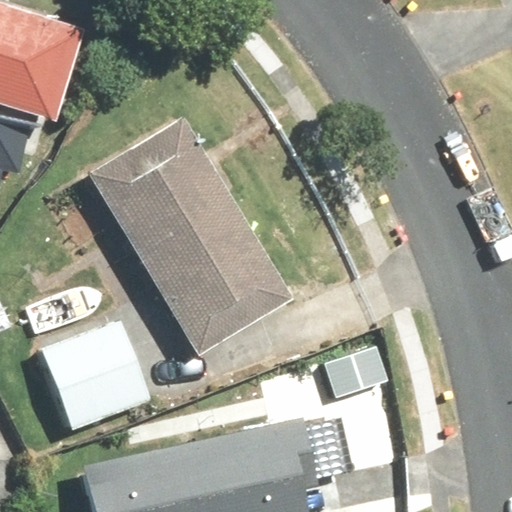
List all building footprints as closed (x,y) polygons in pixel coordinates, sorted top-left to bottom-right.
[(20,0),(0,0),(0,102),(46,116),(76,16),(20,0)] [(0,163),(20,167),(30,121),(0,115),(0,163)] [(175,132),(73,190),(173,366),(276,308),(175,132)] [(110,329),(19,364),(51,446),(143,411),(110,329)] [(306,511),(284,428),(64,486),(70,511),(306,511)]
